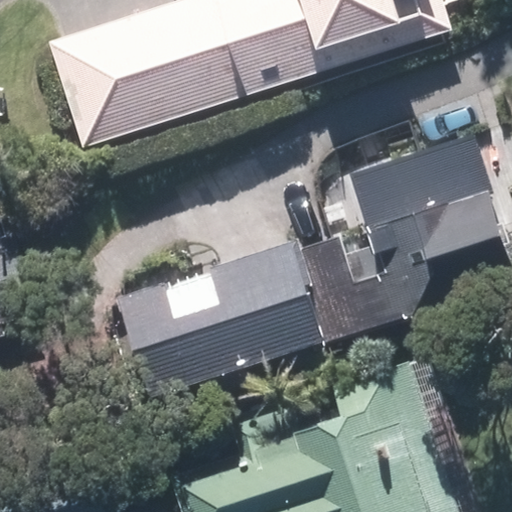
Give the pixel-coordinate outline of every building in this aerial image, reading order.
[(405,0),(38,0),(24,5),(57,112),(405,0)] [(360,237),(312,251),(340,342),(511,285),(511,231),(500,196),(487,200),(470,146),(377,176),(399,244),(365,255),(360,237)] [(308,245),(130,301),(162,400),(340,344),(308,245)] [(318,391),(327,422),(288,434),(288,403),(230,410),(230,456),(166,475),(176,511),(434,511),(389,365),(318,391)] [(115,511),(101,465),(0,496),(0,511),(115,511)]
